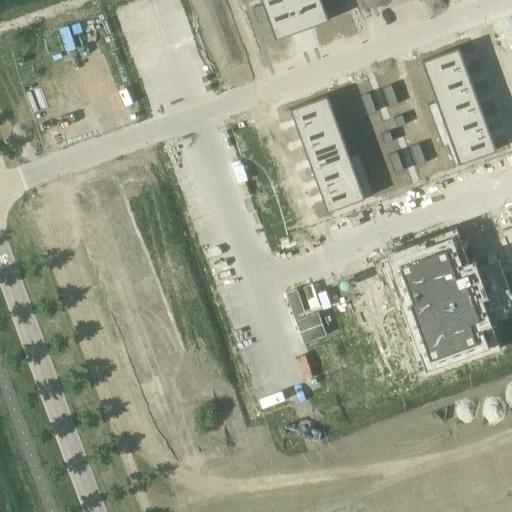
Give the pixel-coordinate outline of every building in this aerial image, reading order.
[(292,0),(261,0),(266,11),(293,1),(292,0)] [(322,0),(296,0),(293,1),(302,26),(329,16),(322,0)] [(293,1),(265,11),(275,36),(302,26),(293,1)] [(263,4),(252,8),(254,15),(265,11),(263,4)] [(265,11),(254,15),(257,23),(268,19),(265,11)] [(459,47),(422,61),(430,81),(467,67),(459,47)] [(467,67),(430,81),(437,101),(474,87),(467,67)] [(387,85),(379,88),(383,98),(391,95),(387,85)] [(474,88),(437,101),(444,121),(481,108),(474,88)] [(375,90),(367,92),(370,102),(378,99),(375,90)] [(329,94),(291,108),(299,128),(336,115),(329,94)] [(391,95),(383,98),(386,107),(394,105),(391,95)] [(378,100),(370,103),(374,112),(382,109),(378,100)] [(482,108),(444,121),(452,142),(489,128),(482,108)] [(336,115),(299,129),(307,148),(344,135),(336,115)] [(398,115),(390,118),(394,128),(402,125),(398,115)] [(489,128),(452,142),(459,162),(497,149),(489,128)] [(388,131),(381,133),(385,143),(392,140),(388,131)] [(308,148),(307,149),(314,169),(352,155),(344,135),(308,148)] [(414,145),(407,147),(410,157),(417,154),(414,145)] [(396,151),(388,153),(392,163),(399,160),(396,151)] [(417,154),(410,157),(414,167),(421,164),(417,154)] [(352,155),(314,169),(322,189),(359,175),(352,155)] [(400,161),(392,164),(395,173),(403,170),(400,161)] [(359,176),(322,189),(329,210),(367,196),(359,176)] [(441,242),(380,264),(418,369),(480,345),(470,320),(497,310),(483,274),(462,282),(458,274),(453,276),(441,242)]
